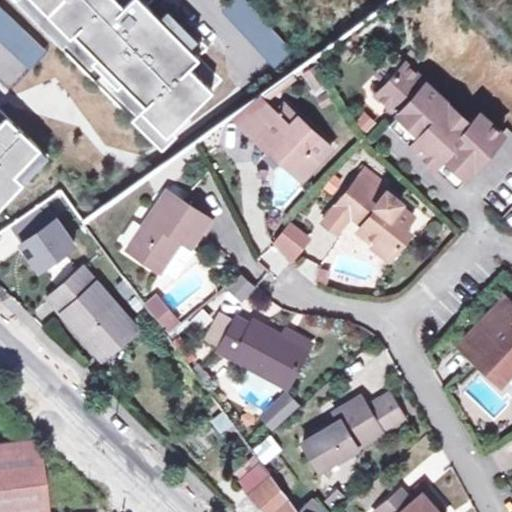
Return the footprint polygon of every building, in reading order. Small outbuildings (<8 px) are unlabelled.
[(34,0),(43,9),(51,0),(34,0)] [(51,0),(43,9),(66,32),(70,29),(93,51),(88,56),(113,82),(118,77),(141,100),(136,105),(163,132),(209,86),(185,62),(195,52),(142,0),(51,0)] [(246,0),(224,0),(218,6),(270,63),(289,46),(246,0)] [(0,10),(0,40),(27,66),(42,51),(0,10)] [(419,62),(418,61),(411,55),(403,63),(404,64),(374,95),(396,116),(399,112),(422,134),(419,137),(440,158),(431,167),(454,190),(502,140),(479,117),(469,127),(411,71),(419,62)] [(235,124),(250,138),(272,116),(261,105),(235,124)] [(288,128),(297,119),(283,105),(274,113),(288,128)] [(0,200),(21,179),(12,170),(37,144),(0,108),(0,200)] [(396,116),(419,137),(422,134),(399,112),(396,116)] [(328,150),(297,119),(288,128),(274,113),(272,116),(250,138),(265,153),(269,149),(300,179),(328,150)] [(387,125),(431,167),(440,158),(419,137),(396,116),(387,125)] [(327,189),(336,197),(361,169),(352,161),(327,189)] [(355,181),(334,205),(348,217),(358,227),(356,230),(372,245),(369,248),(384,261),(406,235),(401,230),(410,220),(396,208),(398,205),(383,192),(380,196),(371,187),(367,192),(355,181)] [(156,275),(174,248),(169,244),(173,237),(179,241),(188,247),(205,220),(163,191),(123,251),(156,275)] [(348,217),(334,205),(322,219),(336,231),(348,217)] [(36,209),(11,225),(22,242),(19,243),(38,270),(73,247),(54,220),(47,225),(36,209)] [(287,222),(274,237),(275,238),(290,251),(292,253),(305,238),(287,222)] [(174,248),(179,241),(173,237),(169,244),(174,248)] [(290,251),(275,238),(271,241),(284,258),(290,251)] [(64,257),(47,272),(56,282),(73,267),(64,257)] [(47,301),(82,340),(84,338),(103,359),(133,332),(82,272),(47,301)] [(240,275),(226,286),(241,300),(246,295),(253,302),(260,295),(240,275)] [(154,299),(145,306),(167,333),(176,325),(154,299)] [(511,311),(501,301),(476,326),(489,339),(472,356),(501,382),(511,370),(511,311)] [(308,355),(282,340),(253,324),(250,329),(236,321),(232,329),(224,342),(211,335),(207,341),(221,349),(218,354),(286,392),(308,355)] [(224,342),(232,329),(218,321),(211,335),(224,342)] [(455,348),(468,360),(472,356),(489,339),(476,326),(455,348)] [(287,332),(282,340),(308,355),(312,347),(287,332)] [(501,382),(472,356),(468,360),(496,387),(501,382)] [(363,404),(336,419),(342,430),(306,451),(321,477),(408,427),(393,401),(369,414),(363,404)] [(265,425),(276,437),(299,417),(287,405),(265,425)] [(271,434),(254,449),(265,462),(282,447),(271,434)] [(47,511),(40,459),(38,445),(0,449),(0,511),(47,511)] [(295,511),(269,476),(249,495),(264,511),(295,511)] [(438,511),(440,511),(426,495),(411,508),(401,496),(382,511),(438,511)]
